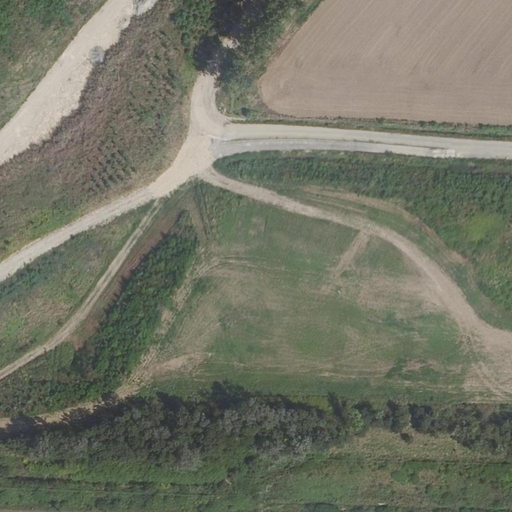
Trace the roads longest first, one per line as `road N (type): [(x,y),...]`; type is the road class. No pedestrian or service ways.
road 1 (track): [(0,282),(208,139)]
road 2 (track): [(127,0),(0,151)]
